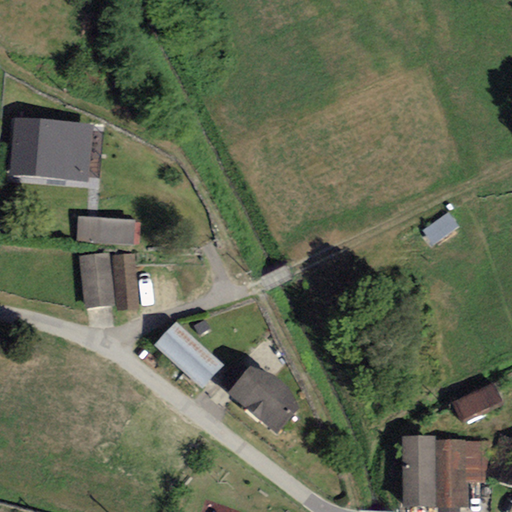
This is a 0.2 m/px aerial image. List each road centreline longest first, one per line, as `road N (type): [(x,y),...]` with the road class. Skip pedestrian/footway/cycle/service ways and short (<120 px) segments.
road 1 (track): [(115,352),(135,328),(290,272),(511,170)]
road 2 (residential): [(0,313),(115,352),(326,511)]
